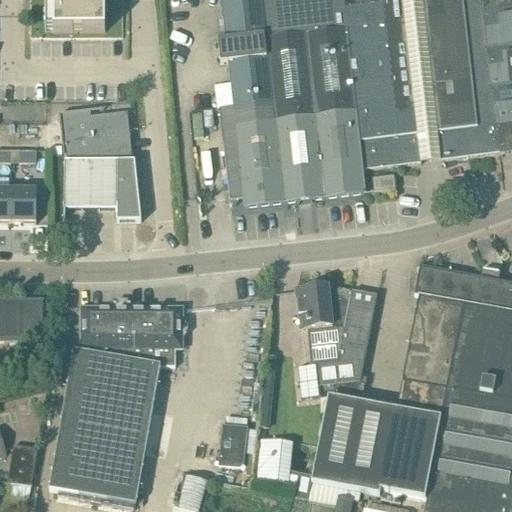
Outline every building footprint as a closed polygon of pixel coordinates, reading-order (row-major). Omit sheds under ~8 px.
[(53,0),(53,35),(105,35),(105,0),(53,0)] [(222,0),(226,38),(219,39),(221,62),(229,61),(234,110),(273,105),(275,125),(355,116),(347,34),(343,0),(222,0)] [(366,196),(363,173),(498,158),(495,129),(497,129),(482,0),(343,0),(347,34),(355,116),(358,144),(360,144),(363,173),(365,196),(366,196)] [(511,0),(482,0),(497,129),(495,129),(498,158),(511,156),(511,0)] [(234,110),(221,112),(231,203),(245,201),(246,210),(365,197),(365,196),(363,173),(360,144),(358,144),(355,116),(275,125),(273,105),(234,110)] [(67,178),(65,178),(65,213),(117,213),(117,224),(141,224),(134,165),(133,165),(128,116),(91,120),(90,115),(92,115),(92,114),(59,117),(64,159),(65,158),(67,178)] [(61,149),(50,149),(51,158),(61,157),(61,149)] [(11,155),(0,154),(0,166),(11,166),(11,155)] [(19,166),(36,166),(37,155),(19,155),(19,166)] [(372,181),(373,195),(396,193),(394,178),(372,181)] [(0,225),(37,226),(37,193),(0,193),(0,225)] [(476,311),(503,316),(511,317),(511,287),(498,285),(500,276),(483,272),(481,282),(420,270),(415,299),(432,302),(476,311)] [(328,290),(297,293),(301,334),(308,333),(311,368),(298,369),(302,402),(320,400),(320,401),(357,397),(359,386),(361,386),(378,299),(352,294),(351,300),(329,296),(328,290)] [(472,333),(476,311),(432,302),(427,325),(472,333)] [(44,304),(0,303),(0,344),(43,345),(44,304)] [(74,354),(50,494),(136,509),(161,370),(176,370),(176,352),(182,352),(182,313),(182,312),(162,312),(131,312),(131,306),(114,306),(114,312),(82,312),(82,352),(83,352),(83,356),(74,354)] [(478,447),(486,402),(491,376),(503,316),(476,311),(472,333),(458,405),(451,442),(478,447)] [(491,376),(511,380),(511,317),(503,316),(491,376)] [(427,325),(413,396),(458,405),(472,333),(427,325)] [(511,380),(491,376),(486,402),(511,407),(511,380)] [(413,396),(409,416),(402,415),(400,428),(407,429),(402,455),(447,464),(451,442),(458,405),(413,396)] [(394,497),(399,472),(399,470),(387,467),(383,487),(341,479),(353,414),(361,416),(363,408),(331,402),(314,487),(379,500),(380,495),(382,496),(382,495),(394,497)] [(478,447),(473,468),(511,475),(511,407),(486,402),(478,447)] [(399,470),(402,455),(407,429),(400,428),(402,415),(363,408),(361,416),(353,414),(341,479),(383,487),(387,467),(399,470)] [(247,432),(223,429),(219,469),(243,471),(247,432)] [(399,470),(399,472),(419,476),(414,501),(426,503),(424,511),(428,511),(434,486),(435,477),(470,483),(473,468),(478,447),(451,442),(447,464),(402,455),(399,470)] [(14,448),(7,486),(31,490),(37,452),(14,448)] [(511,475),(473,468),(470,483),(435,477),(434,486),(469,493),(465,511),(470,511),(479,511),(484,486),(511,491),(511,475)] [(399,472),(394,497),(414,501),(419,476),(399,472)] [(199,511),(205,493),(208,482),(188,476),(185,487),(177,511),(199,511)] [(434,486),(428,511),(470,511),(465,511),(469,493),(434,486)] [(511,511),(511,491),(484,486),(479,511),(511,511)] [(350,511),(352,503),(339,501),(336,511),(350,511)]
